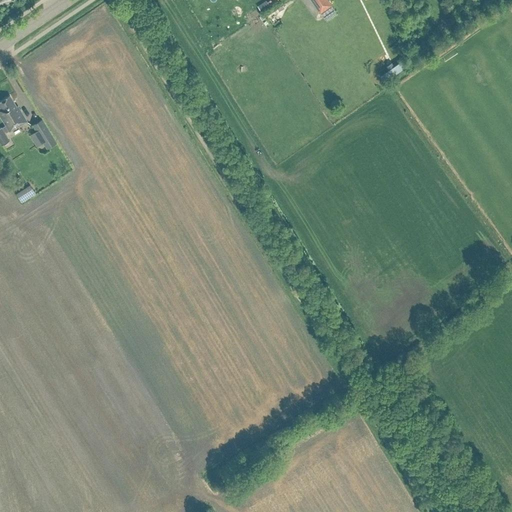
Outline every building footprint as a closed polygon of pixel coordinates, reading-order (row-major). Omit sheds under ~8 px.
[(256,6),(261,12),(269,6),(265,0),(256,6)] [(310,0),(319,13),(331,4),(328,0),(310,0)] [(201,46),(205,52),(212,48),(208,42),(201,46)] [(383,81),(407,65),(402,58),(379,75),(383,81)] [(4,133),(26,120),(17,106),(16,106),(9,95),(0,100),(0,106),(1,108),(0,108),(0,115),(6,125),(1,127),(0,127),(0,141),(2,145),(9,141),(4,133)] [(56,143),(41,119),(31,125),(46,149),(56,143)] [(20,190),(16,193),(21,202),(26,199),(34,194),(36,193),(31,184),(29,185),(20,190)]
